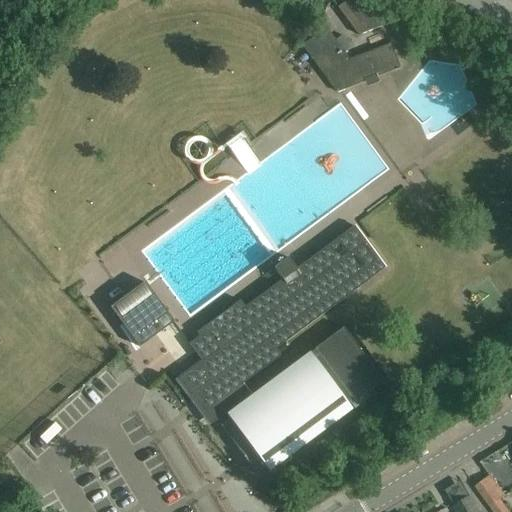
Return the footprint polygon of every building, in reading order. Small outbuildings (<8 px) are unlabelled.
[(360,35),(398,20),(389,0),(348,0),(339,7),(360,35)] [(394,50),(396,49),(394,47),(393,47),(391,44),(351,60),(328,29),(305,46),(339,92),(401,67),(394,50)] [(238,387),(261,370),(280,356),(275,349),(385,268),(354,226),(296,269),(287,258),(273,268),(282,280),(244,307),(240,301),(196,333),(198,337),(189,344),(201,361),(199,362),(203,369),(179,387),(190,401),(198,395),(217,420),(246,398),(238,387)] [(144,283),(109,308),(139,347),(173,322),(144,283)] [(260,409),(254,414),(248,406),(223,424),(224,426),(224,425),(247,456),(245,458),(250,465),(252,463),(258,471),(257,471),(258,472),(345,408),(345,409),(382,382),(342,328),(306,356),(309,360),(254,401),(260,409)] [(495,504),(501,499),(506,496),(491,475),(475,487),(492,509),(496,506),(495,504)] [(456,511),(481,511),(471,496),(454,507),(456,511)] [(496,506),(492,509),(493,511),(510,511),(501,499),(495,504),(496,506)]
